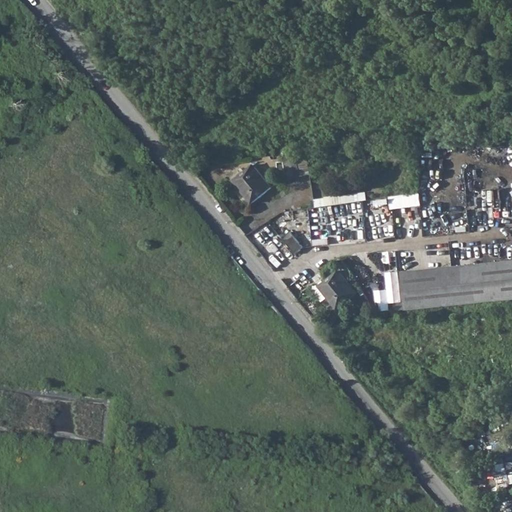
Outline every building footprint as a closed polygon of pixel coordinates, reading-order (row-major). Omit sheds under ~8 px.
[(286,156),(290,178),(311,173),(308,155),(286,156)] [(253,203),(272,187),(254,165),(235,180),(253,203)] [(367,191),(316,199),(318,207),(369,199),(367,191)] [(422,192),(391,196),(393,209),(423,205),(422,192)] [(291,231),(283,238),(296,254),(304,248),(291,231)] [(406,302),(407,309),(511,298),(511,261),(403,272),(406,302)] [(340,270),(320,286),(338,309),(358,293),(340,270)] [(372,285),(376,293),(381,291),(377,283),(372,285)] [(394,303),(395,310),(407,309),(406,302),(394,303)]
